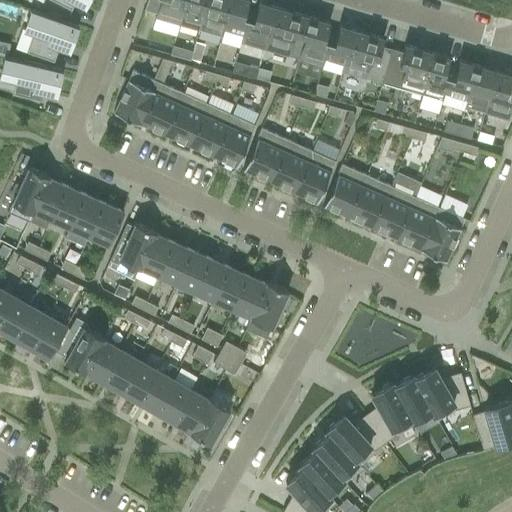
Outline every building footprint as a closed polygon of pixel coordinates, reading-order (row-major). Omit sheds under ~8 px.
[(83,6),(86,0),(50,0),(71,10),(75,2),(83,6)] [(146,0),(143,9),(156,13),(154,17),(178,24),(185,1),(179,0),(146,0)] [(179,0),(185,1),(178,24),(198,29),(204,7),(199,5),(200,0),(179,0)] [(200,0),(199,5),(204,7),(198,29),(222,36),(224,29),(223,28),(228,14),(222,12),(225,0),(200,0)] [(247,0),(225,0),(222,12),(228,14),(223,28),(224,29),(242,34),(243,34),(247,19),(243,17),(246,7),(247,0)] [(243,34),(242,34),(240,42),(264,48),(270,26),(276,28),(282,9),(257,2),(255,9),(246,7),(243,17),(247,19),(243,34)] [(270,26),(264,48),(298,58),(305,36),(299,34),(305,15),(282,9),(276,28),(270,26)] [(67,50),(76,26),(31,10),(24,29),(32,32),(25,52),(53,62),(58,47),(67,50)] [(305,36),(298,58),(322,65),(324,58),(324,57),(328,43),(328,42),(333,43),(336,33),(326,30),(329,22),(305,15),(299,34),(305,36)] [(328,42),(328,43),(324,57),(324,58),(343,63),(347,48),(353,50),(359,31),(338,25),(336,33),(333,43),(328,42)] [(343,63),(340,71),(365,78),(367,70),(383,75),(384,75),(391,49),(380,46),(383,38),(359,31),(353,50),(347,48),(343,63)] [(0,41),(0,55),(4,56),(7,57),(10,44),(0,41)] [(384,75),(383,75),(381,82),(421,94),(428,72),(422,70),(428,51),(404,44),(402,52),(391,49),(384,75)] [(172,47),(170,54),(189,60),(190,59),(192,52),(172,47)] [(192,52),(190,59),(199,62),(202,50),(193,48),(192,52)] [(422,70),(428,72),(421,94),(442,100),(444,92),(443,92),(448,77),(453,78),(456,67),(446,65),(448,57),(428,51),(422,70)] [(54,95),(60,70),(7,57),(4,56),(0,73),(0,76),(14,80),(11,94),(43,102),(45,93),(54,95)] [(162,58),(157,68),(166,72),(171,61),(162,58)] [(443,92),(444,92),(466,99),(467,99),(471,84),(476,86),(482,67),(458,60),(456,67),(453,78),(448,77),(443,92)] [(249,65),(246,76),(255,78),(258,68),(249,65)] [(467,99),(466,99),(464,106),(484,112),(490,90),(496,92),(502,72),(482,67),(476,86),(471,84),(467,99)] [(166,72),(157,68),(153,79),(157,81),(161,83),(166,72)] [(270,71),(258,68),(255,78),(268,81),(270,71)] [(157,81),(152,79),(132,70),(113,112),(138,123),(139,122),(138,122),(157,81)] [(214,82),(217,74),(205,70),(202,79),(214,82)] [(490,90),(484,112),(508,119),(510,110),(511,110),(511,75),(502,72),(496,92),(490,90)] [(217,74),(214,82),(226,86),(229,77),(217,74)] [(181,92),(161,83),(157,81),(139,122),(163,133),(181,92)] [(242,81),(240,89),(252,93),(255,84),(242,81)] [(328,88),(316,84),(314,95),(325,98),(328,88)] [(181,92),(163,133),(187,143),(205,103),(181,92)] [(300,106),(302,98),(290,94),(288,103),(300,106)] [(302,98),(300,106),(312,110),(314,101),(302,98)] [(376,99),(373,111),(384,114),(387,102),(376,99)] [(229,113),(205,103),(187,143),(211,154),(229,113)] [(328,105),(326,113),(338,117),(340,108),(328,105)] [(254,124),(229,113),(211,154),(236,165),(254,124)] [(376,118),(373,127),(386,130),(388,122),(376,118)] [(456,135),(459,124),(446,120),(443,131),(456,135)] [(473,128),(459,124),(456,135),(470,138),(473,128)] [(411,137),(414,129),(402,126),(399,134),(411,137)] [(267,179),(286,139),(261,127),(242,168),(267,179)] [(414,129),(411,137),(424,141),(426,132),(414,129)] [(310,149),(286,139),(267,179),(291,190),(310,149)] [(463,152),(465,143),(453,140),(451,149),(463,152)] [(477,147),(465,143),(463,152),(475,155),(477,147)] [(335,160),(310,149),(291,190),(316,201),(335,160)] [(348,215),(366,175),(341,163),(323,204),(348,215)] [(47,177),(48,178),(48,175),(27,166),(18,186),(15,184),(9,196),(13,198),(7,211),(28,221),(33,210),(32,210),(47,177)] [(390,185),(366,175),(348,215),(372,226),(390,185)] [(48,178),(47,177),(32,210),(33,210),(51,218),(66,186),(48,178)] [(390,185),(372,226),(396,237),(414,196),(390,185)] [(66,186),(51,218),(70,226),(84,194),(66,186)] [(84,194),(70,226),(88,235),(103,202),(84,194)] [(414,196),(396,237),(420,247),(420,248),(438,207),(414,196)] [(122,211),(103,202),(88,235),(108,243),(122,211)] [(420,248),(420,247),(419,249),(445,260),(463,218),(438,207),(420,248)] [(126,222),(109,260),(116,264),(118,259),(138,268),(139,268),(140,266),(139,266),(153,233),(154,234),(155,232),(134,222),(132,225),(126,222)] [(153,233),(139,266),(140,266),(157,274),(172,242),(154,234),(153,233)] [(27,241),(23,249),(34,254),(38,246),(27,241)] [(172,242),(157,274),(176,282),(191,250),(172,242)] [(38,246),(34,254),(45,260),(49,252),(38,246)] [(191,250),(176,282),(195,291),(209,258),(191,250)] [(19,255),(15,262),(26,268),(30,260),(19,255)] [(209,258),(195,291),(213,299),(228,267),(209,258)] [(63,259),(59,267),(71,273),(75,265),(63,259)] [(30,260),(26,268),(38,274),(42,266),(30,260)] [(75,265),(71,273),(82,278),(86,271),(75,265)] [(228,267),(213,299),(232,307),(246,275),(228,267)] [(54,273),(50,280),(61,286),(65,278),(54,273)] [(246,275),(232,307),(250,315),(250,316),(265,283),(264,283),(246,275)] [(65,278),(61,286),(73,292),(77,284),(65,278)] [(116,281),(112,292),(124,297),(129,286),(116,281)] [(250,315),(249,318),(270,327),(272,322),(276,324),(281,312),(278,310),(287,290),(265,281),(264,283),(265,283),(250,316),(250,315)] [(0,314),(11,295),(0,288),(0,314)] [(11,295),(0,314),(0,329),(11,336),(29,305),(11,295)] [(134,295),(130,303),(141,309),(145,301),(134,295)] [(286,296),(280,308),(291,312),(296,301),(286,296)] [(145,301),(141,309),(153,315),(157,307),(145,301)] [(46,315),(29,305),(11,336),(29,346),(46,315)] [(126,309),(122,317),(134,323),(138,315),(126,309)] [(171,314),(167,322),(178,327),(182,319),(171,314)] [(65,326),(46,315),(29,346),(47,357),(51,350),(56,342),(65,326)] [(138,315),(134,323),(145,329),(149,321),(138,315)] [(56,342),(51,350),(65,357),(63,361),(83,372),(84,370),(101,339),(102,339),(103,337),(84,327),(85,324),(74,318),(59,344),(56,342)] [(182,319),(178,327),(189,333),(193,325),(182,319)] [(200,339),(208,342),(213,331),(206,327),(200,339)] [(163,328),(159,336),(170,341),(174,334),(163,328)] [(221,335),(213,331),(208,342),(215,346),(221,335)] [(174,334),(170,341),(181,347),(185,339),(174,334)] [(101,339),(84,370),(101,380),(119,349),(102,339),(101,339)] [(225,340),(218,351),(239,363),(246,352),(225,340)] [(197,345),(191,356),(198,360),(204,349),(197,345)] [(119,349),(102,380),(119,390),(137,359),(119,349)] [(204,349),(198,360),(205,363),(206,364),(212,353),(204,349)] [(218,351),(212,362),(233,374),(239,363),(218,351)] [(137,359),(119,390),(137,400),(155,369),(137,359)] [(432,367),(414,378),(413,378),(431,409),(430,410),(436,420),(456,409),(469,405),(459,372),(439,378),(432,367)] [(155,369),(137,400),(155,410),(172,379),(155,369)] [(412,374),(393,385),(392,385),(412,420),(413,420),(430,410),(431,409),(413,378),(414,378),(412,374)] [(190,389),(172,379),(155,410),(172,420),(190,389)] [(392,385),(393,385),(391,381),(371,393),(377,405),(364,414),(384,442),(395,435),(415,423),(413,420),(412,420),(392,385)] [(190,389),(172,420),(189,430),(190,430),(208,399),(207,399),(190,389)] [(190,430),(189,430),(188,432),(209,444),(219,425),(223,427),(229,415),(226,413),(228,409),(208,397),(207,399),(208,399),(190,430)] [(472,413),(483,449),(487,447),(495,443),(495,445),(496,446),(511,441),(511,399),(484,408),(485,410),(472,413)] [(384,442),(364,414),(351,424),(342,414),(324,430),(327,433),(328,432),(357,465),(358,464),(374,450),(384,442)] [(328,432),(327,433),(311,447),(314,450),(315,449),(342,479),(341,480),(343,483),(361,467),(358,464),(357,465),(328,432)] [(450,445),(439,452),(443,460),(455,453),(450,445)] [(315,449),(314,450),(298,464),(300,467),(301,467),(326,494),(326,493),(341,480),(342,479),(315,449)] [(301,467),(300,467),(285,482),(293,491),(281,511),(283,511),(323,511),(334,502),(326,493),(326,494),(301,467)] [(375,484),(366,492),(371,499),(381,490),(375,484)] [(356,511),(359,510),(353,503),(343,511),(356,511)]
